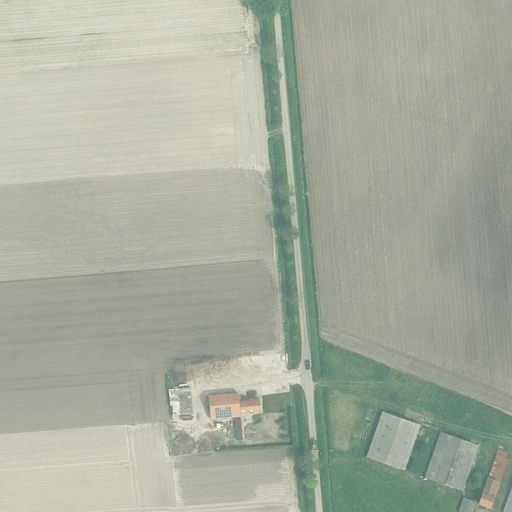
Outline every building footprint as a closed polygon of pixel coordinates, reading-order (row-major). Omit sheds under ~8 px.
[(278,378),(279,386),(288,384),(287,376),(278,378)] [(269,377),(261,377),(261,387),(269,387),(269,377)] [(179,389),(182,415),(193,414),(190,388),(179,389)] [(259,399),(238,402),(237,393),(209,397),(211,419),(239,416),(239,414),(260,412),(259,399)] [(365,457),(403,470),(418,425),(380,411),(365,457)] [(423,477),(460,490),(477,445),(439,432),(423,477)] [(489,508),(499,481),(508,459),(505,458),(507,453),(498,449),(487,477),(477,503),(489,508)] [(511,511),(511,483),(501,511),(511,511)] [(471,511),(475,503),(462,498),(457,511),(458,511),(471,511)]
